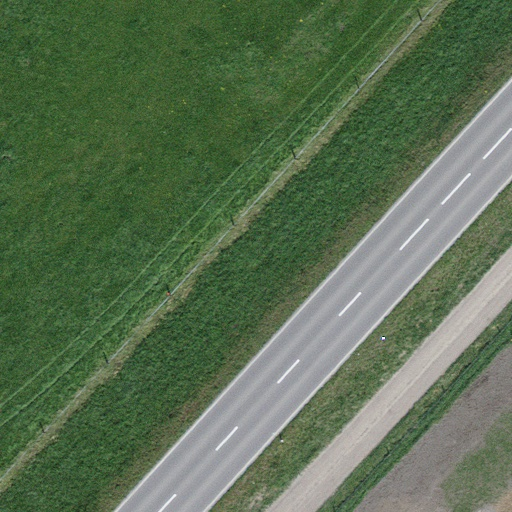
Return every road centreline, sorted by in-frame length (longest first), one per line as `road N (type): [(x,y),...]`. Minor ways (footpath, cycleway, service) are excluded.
road 1 (secondary): [(511,134),(165,511)]
road 2 (track): [(511,266),(287,511)]
